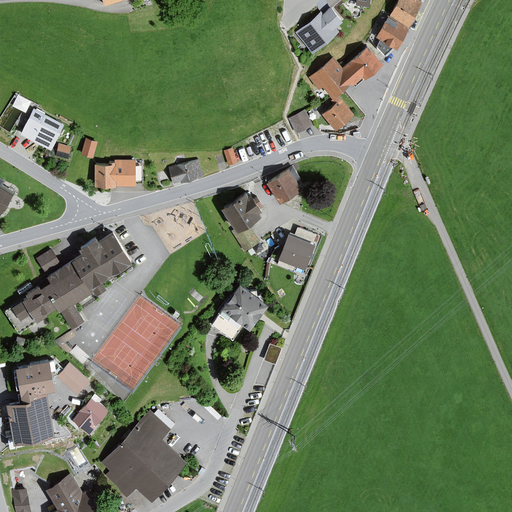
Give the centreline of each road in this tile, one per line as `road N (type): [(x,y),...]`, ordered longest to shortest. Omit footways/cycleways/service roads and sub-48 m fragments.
road 1 (secondary): [(231,511),(378,146)]
road 2 (unclassified): [(378,146),(302,145),(231,176),(84,213)]
road 3 (unclassified): [(511,389),(408,158),(396,144),(378,146)]
road 4 (secondary): [(378,146),(443,0)]
road 5 (residential): [(161,511),(207,482),(238,408)]
